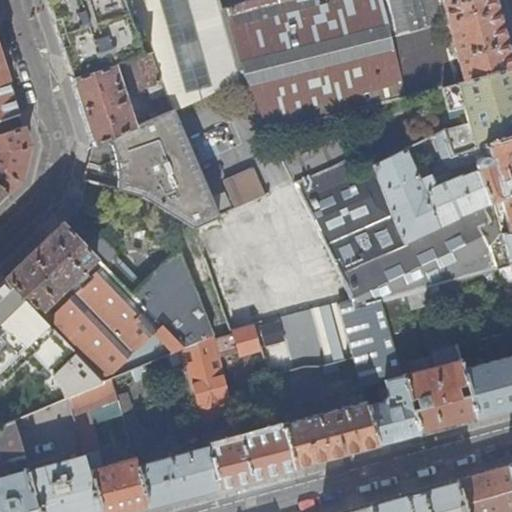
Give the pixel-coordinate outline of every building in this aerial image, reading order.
[(240,78),(220,8),(217,0),(44,0),(70,78),(111,65),(120,62),(149,53),(164,95),(169,112),(173,110),(240,78)] [(242,0),(217,0),(220,8),(242,0)] [(242,0),(220,8),(240,78),(241,78),(268,134),(436,89),(425,43),(441,38),(443,34),(449,33),(447,22),(445,22),(439,0),(242,0)] [(511,66),(494,0),(439,0),(445,22),(447,22),(449,33),(453,49),(455,54),(462,82),(511,68),(511,66)] [(149,53),(120,62),(129,91),(146,85),(151,100),(156,98),(164,95),(149,53)] [(111,65),(70,78),(92,146),(109,138),(132,128),(111,65)] [(511,68),(462,82),(440,88),(447,112),(456,109),(460,125),(442,131),(452,156),(485,144),(511,134),(511,68)] [(0,121),(19,116),(7,80),(0,82),(0,121)] [(162,115),(169,112),(164,95),(156,98),(162,115)] [(183,134),(173,110),(169,112),(162,115),(132,128),(109,138),(111,141),(116,155),(119,167),(119,181),(117,191),(143,198),(192,228),(218,217),(183,134)] [(0,189),(6,196),(20,182),(29,147),(23,128),(0,135),(0,189)] [(511,134),(485,144),(489,159),(486,158),(483,158),(481,159),(479,160),(477,163),(477,167),(478,170),(461,176),(461,175),(453,179),(424,193),(422,188),(405,150),(356,176),(347,160),(294,184),(352,300),(356,309),(381,302),(497,269),(469,212),(499,200),(508,234),(511,233),(511,134)] [(263,197),(252,172),(220,184),(232,211),(263,197)] [(424,193),(453,179),(451,174),(422,188),(424,193)] [(232,211),(218,217),(192,228),(229,330),(255,323),(261,349),(278,344),(294,340),(288,317),(337,303),(338,305),(352,300),(294,184),(263,197),(232,211)] [(74,213),(62,225),(82,246),(93,234),(74,213)] [(181,351),(181,350),(130,295),(82,246),(62,225),(4,280),(103,384),(113,379),(179,352),(181,351)] [(511,233),(508,234),(501,235),(510,265),(511,264),(511,233)] [(216,489),(292,468),(281,427),(274,429),(251,436),(239,439),(237,433),(211,337),(177,249),(130,295),(181,350),(181,351),(179,352),(199,424),(218,419),(225,417),(231,441),(205,448),(216,489)] [(511,264),(510,265),(499,269),(503,284),(511,281),(511,264)] [(4,280),(0,284),(0,427),(13,422),(69,398),(103,384),(4,280)] [(404,438),(417,434),(401,375),(381,302),(356,309),(352,300),(338,305),(346,335),(370,329),(389,400),(365,406),(376,445),(404,438)] [(346,335),(338,305),(305,314),(319,366),(339,361),(352,358),(346,335)] [(511,330),(494,335),(500,359),(480,365),(473,341),(455,345),(459,359),(475,418),(511,407),(511,330)] [(302,369),(294,340),(278,344),(286,373),(301,370),(302,369)] [(286,373),(278,344),(261,349),(269,378),(286,373)] [(351,405),(364,401),(352,358),(339,361),(351,405)] [(448,425),(475,418),(459,359),(401,375),(417,434),(448,425)] [(113,379),(103,384),(69,398),(85,456),(98,452),(101,452),(90,411),(119,400),(118,396),(113,379)] [(127,393),(118,396),(119,400),(123,414),(132,411),(127,393)] [(274,429),(281,427),(280,423),(274,401),(267,403),(274,429)] [(342,454),(376,445),(365,406),(364,401),(351,405),(280,423),(281,427),(292,468),(342,454)] [(133,413),(123,416),(127,432),(137,429),(133,413)] [(218,419),(199,424),(201,430),(220,425),(218,419)] [(0,511),(38,511),(38,510),(29,511),(26,511),(22,496),(33,493),(26,466),(13,422),(0,427),(0,458),(2,464),(11,462),(12,466),(17,464),(19,473),(0,477),(0,511)] [(249,430),(237,433),(239,439),(251,436),(249,430)] [(137,466),(148,508),(189,497),(216,489),(205,448),(205,447),(137,466)] [(100,511),(133,511),(148,508),(137,466),(134,458),(102,467),(98,452),(85,456),(85,457),(100,511)] [(38,510),(38,511),(100,511),(85,457),(53,466),(51,459),(26,466),(33,493),(38,510)] [(491,471),(455,481),(463,511),(511,511),(511,479),(509,466),(491,471)] [(424,489),(369,504),(370,511),(463,511),(455,481),(424,489)]
